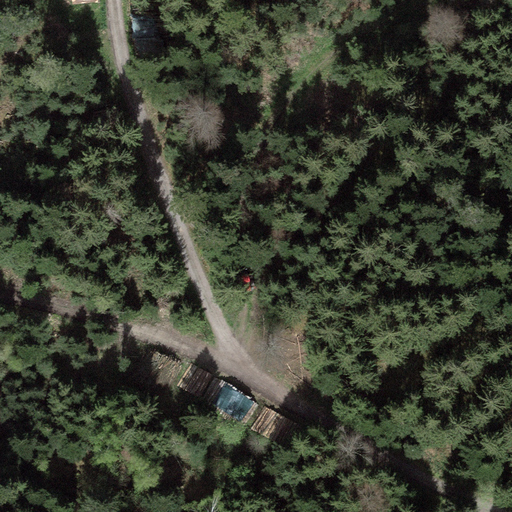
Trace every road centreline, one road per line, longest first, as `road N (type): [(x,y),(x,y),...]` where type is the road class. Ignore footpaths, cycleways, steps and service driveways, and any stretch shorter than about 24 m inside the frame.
road 1 (track): [(235,360),(244,176),(270,111),(320,60),(435,0)]
road 2 (track): [(235,360),(141,150),(113,0)]
road 3 (track): [(511,511),(248,390),(235,360)]
road 4 (track): [(235,360),(0,293)]
